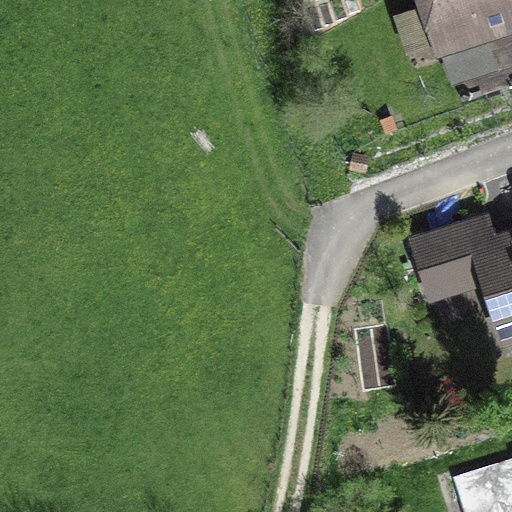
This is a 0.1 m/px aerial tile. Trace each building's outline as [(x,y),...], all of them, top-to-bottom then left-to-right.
[(443,62),(452,89),(464,85),(466,92),(485,85),(486,89),(506,82),(502,71),(511,67),(511,0),(415,0),(437,64),(443,62)] [(380,122),(386,136),(398,131),(392,116),(380,122)] [(369,176),(373,157),(355,153),(351,172),(369,176)] [(507,210),(511,208),(511,184),(499,190),(507,210)] [(511,349),(511,233),(497,238),(489,214),(408,239),(429,308),(480,292),(499,353),(511,349)] [(511,511),(511,459),(452,478),(463,511),(511,511)]
